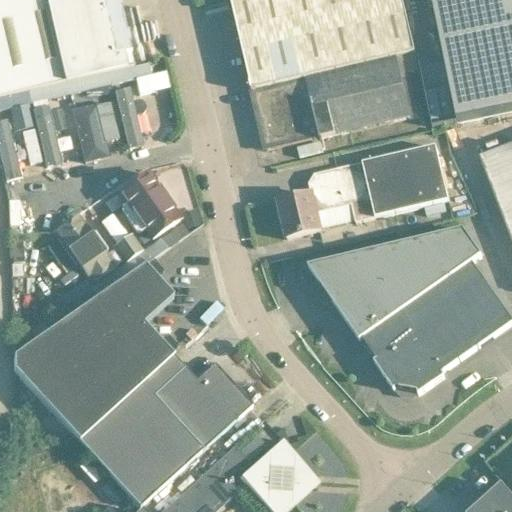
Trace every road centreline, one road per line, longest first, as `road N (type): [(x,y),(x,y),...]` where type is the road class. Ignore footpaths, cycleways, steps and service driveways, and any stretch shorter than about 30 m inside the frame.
road 1 (unclassified): [(402,493),(260,331),(246,306),(207,147)]
road 2 (residential): [(15,190),(207,147)]
road 3 (unclassified): [(207,147),(173,0)]
road 4 (unclassified): [(511,402),(402,493)]
